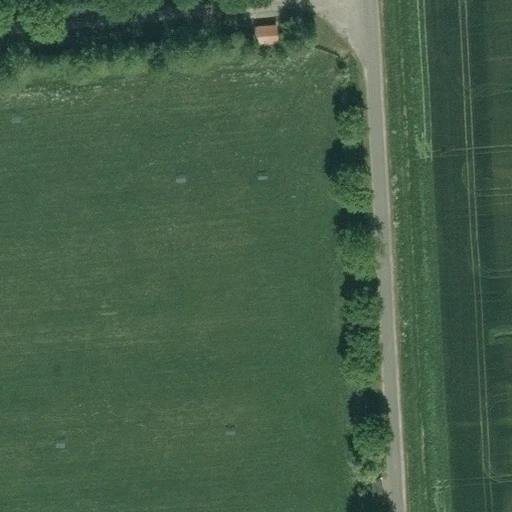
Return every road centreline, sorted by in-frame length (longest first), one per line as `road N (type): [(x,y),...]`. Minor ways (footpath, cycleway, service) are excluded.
road 1 (unclassified): [(371,0),(398,511)]
road 2 (track): [(372,5),(0,36)]
